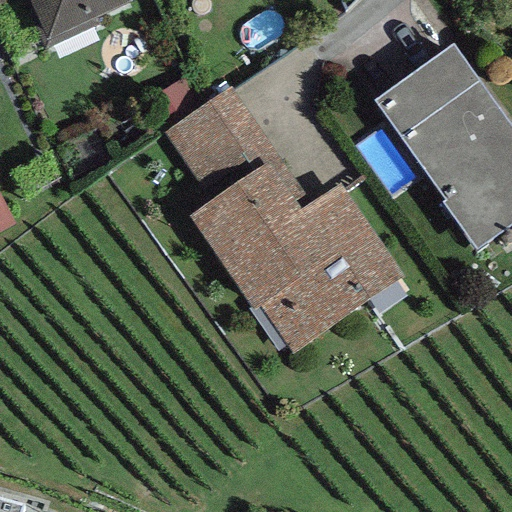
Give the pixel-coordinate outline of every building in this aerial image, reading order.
[(0,0),(0,9),(20,0),(0,0)] [(23,0),(47,54),(133,14),(126,0),(23,0)] [(511,230),(511,135),(452,52),(374,108),(446,207),(441,210),(475,257),(511,230)] [(278,162),(230,90),(162,136),(211,207),(266,169),(278,162)] [(278,162),(266,169),(300,218),(312,210),(278,162)] [(211,207),(187,222),(253,319),(263,312),(294,358),(404,284),(341,190),(312,210),(300,218),(266,169),(211,207)] [(6,199),(0,200),(0,244),(19,238),(6,199)]
